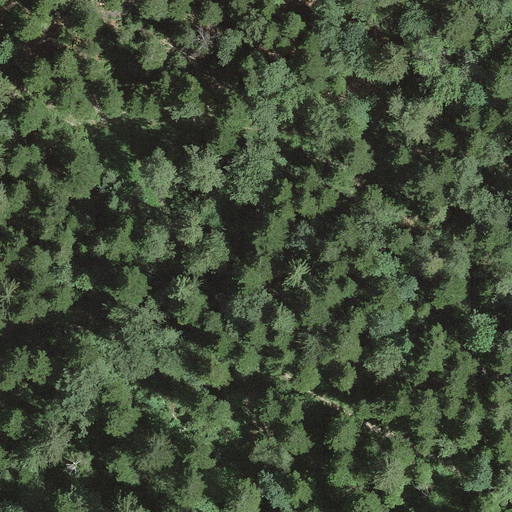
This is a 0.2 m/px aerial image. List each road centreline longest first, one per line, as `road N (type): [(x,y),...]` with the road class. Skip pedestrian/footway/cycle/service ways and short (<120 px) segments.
road 1 (track): [(511,169),(311,135),(185,125),(118,140),(188,258),(262,358),(307,394),(511,503)]
road 2 (track): [(118,140),(23,91),(0,62)]
